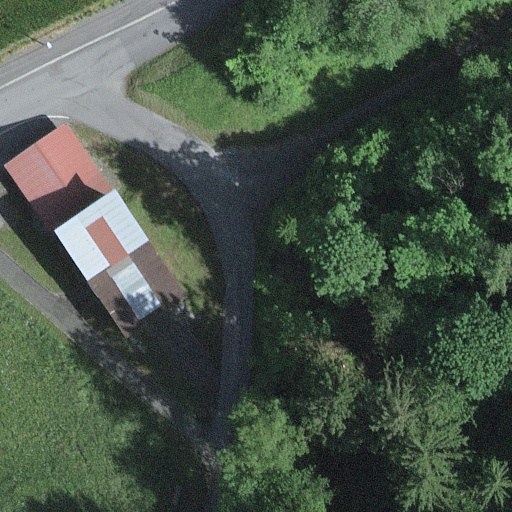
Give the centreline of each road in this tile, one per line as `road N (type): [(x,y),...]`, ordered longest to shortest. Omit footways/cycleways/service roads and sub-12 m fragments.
road 1 (unclassified): [(218,511),(237,247),(218,175)]
road 2 (unclassified): [(0,112),(209,0)]
